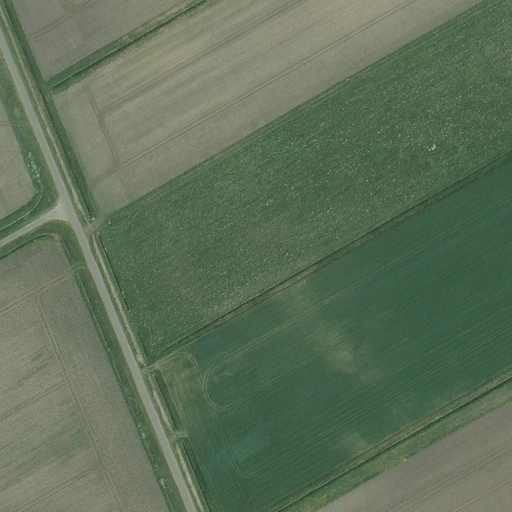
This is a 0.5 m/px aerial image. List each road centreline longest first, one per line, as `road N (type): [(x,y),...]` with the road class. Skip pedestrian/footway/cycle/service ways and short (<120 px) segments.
road 1 (unclassified): [(191,511),(68,205)]
road 2 (unclassified): [(68,205),(0,37)]
